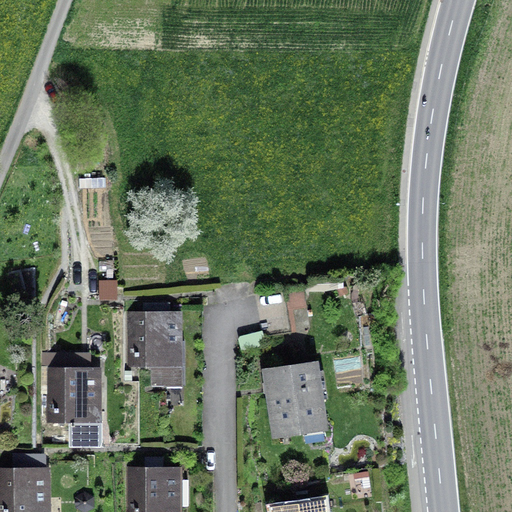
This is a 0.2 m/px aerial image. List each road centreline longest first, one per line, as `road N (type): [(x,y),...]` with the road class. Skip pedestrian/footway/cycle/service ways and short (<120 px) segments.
road 1 (secondary): [(459,0),(427,135),(423,302)]
road 2 (residential): [(423,302),(410,376),(420,511)]
road 3 (secondary): [(423,302),(444,511)]
road 4 (residential): [(218,317),(218,511)]
road 5 (unclassified): [(64,0),(0,168)]
